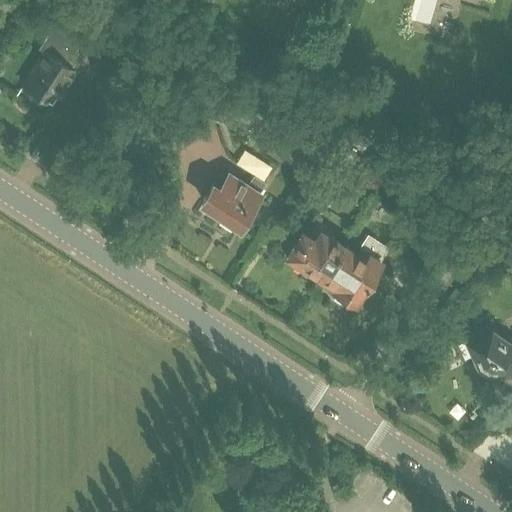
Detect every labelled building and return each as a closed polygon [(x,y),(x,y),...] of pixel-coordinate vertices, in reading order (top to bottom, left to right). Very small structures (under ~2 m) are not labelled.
[(91,48),(104,57),(106,54),(117,61),(133,37),(118,28),(115,31),(105,26),(91,48)] [(44,51),(24,83),(47,98),(53,101),(58,94),(74,68),(82,56),(76,51),(56,38),(48,51),(46,49),(44,51)] [(221,76),(199,107),(218,121),(239,89),(221,76)] [(188,146),(199,127),(182,118),(172,137),(188,146)] [(366,161),(356,179),(369,186),(376,190),(386,172),(366,161)] [(216,180),(203,200),(223,214),(218,221),(230,229),(235,222),(240,224),(262,191),(260,190),(266,181),(254,174),(248,182),(229,169),(227,172),(223,169),(221,173),(219,171),(214,179),(216,180)] [(304,265),(321,276),(342,243),(328,233),(331,228),(318,219),(308,234),(302,230),(287,255),(292,258),(293,262),(300,266),(304,265)] [(356,252),(342,243),(321,276),(339,288),(334,295),(346,303),(351,295),(357,299),(382,260),(389,247),(368,233),(356,252)] [(511,339),(489,324),(464,336),(477,366),(485,372),(511,373),(511,339)]
